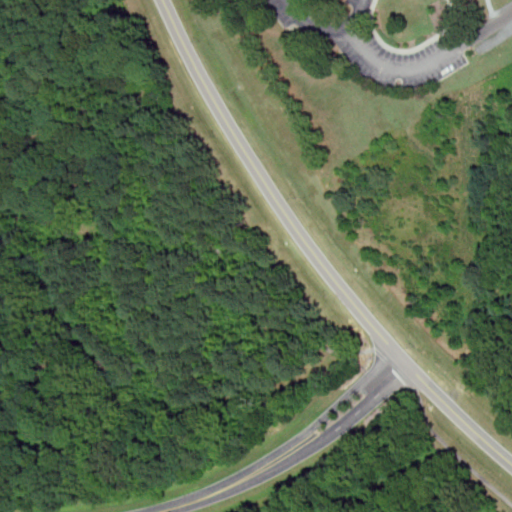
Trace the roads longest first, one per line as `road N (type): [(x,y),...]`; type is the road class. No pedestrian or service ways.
road 1 (residential): [(511,463),(418,378),(305,240),(208,90),(163,0)]
road 2 (residential): [(282,460),(337,431),(409,368)]
road 3 (residential): [(395,351),(282,460)]
road 4 (residential): [(153,511),(219,492),(282,460)]
